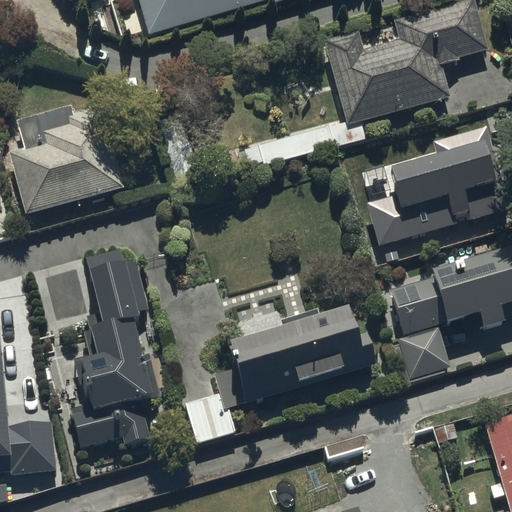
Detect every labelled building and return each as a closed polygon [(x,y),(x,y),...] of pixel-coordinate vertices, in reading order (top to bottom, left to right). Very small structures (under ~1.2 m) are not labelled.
[(136,0),(148,34),(271,0),(272,5),(290,0),(136,0)] [(323,43),(346,127),(448,98),(440,67),(456,63),(455,58),(486,50),(472,0),(468,0),(393,21),(398,41),(362,51),(357,33),(323,43)] [(8,153),(24,215),(122,189),(99,101),(15,123),(22,150),(8,153)] [(395,341),(409,382),(450,369),(437,328),(478,316),(482,329),(503,322),(499,309),(511,304),(511,246),(430,272),(432,279),(388,293),(402,339),(395,341)] [(120,252),(84,260),(97,313),(84,316),(93,355),(74,360),(83,400),(88,399),(91,411),(72,415),(79,448),(121,439),(123,446),(148,440),(140,403),(158,399),(149,357),(139,360),(130,321),(138,319),(137,313),(146,311),(134,262),(123,264),(120,252)] [(183,406),(194,444),(234,432),(228,410),(375,366),(366,335),(356,338),(347,308),(319,317),(317,310),(280,321),(277,311),(237,323),(242,337),(224,343),(231,369),(211,375),(217,395),(183,406)] [(511,511),(511,417),(484,426),(508,511),(511,511)]
